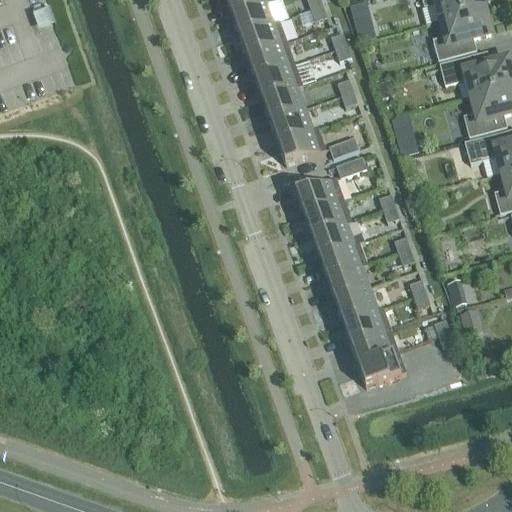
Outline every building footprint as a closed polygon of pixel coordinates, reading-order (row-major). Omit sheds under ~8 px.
[(231,18),(231,19),(267,6),(264,0),(224,0),(231,17),(226,19),(226,20),(231,18)] [(313,0),(306,3),(310,15),(323,11),(318,0),(313,0)] [(421,0),(424,12),(437,9),(441,25),(484,14),(480,0),(421,0)] [(239,39),(239,40),(239,41),(279,26),(279,25),(275,27),(267,6),(231,19),(238,39),(234,41),(239,39)] [(366,6),(349,11),(353,26),(370,22),(366,6)] [(327,22),(323,11),(310,15),(315,27),(327,22)] [(55,29),(56,28),(50,12),(33,18),(37,17),(41,28),(53,23),(55,29)] [(484,14),(441,25),(446,42),(433,45),(439,66),(476,56),(473,44),(490,39),(484,14)] [(246,61),(247,62),(246,62),(247,62),(287,48),(279,26),(239,41),(246,60),(241,62),(242,63),(246,61)] [(331,43),(335,55),(347,50),(343,38),(340,39),(331,43)] [(254,82),(254,83),(254,84),(295,69),(287,48),(247,62),(254,82),(249,83),(249,84),(254,82)] [(347,50),(335,55),(339,67),(348,63),(351,62),(347,50)] [(487,57),(449,67),(455,88),(467,85),(472,102),(511,90),(511,81),(508,65),(490,70),(487,57)] [(262,104),(262,105),(302,91),(295,69),(254,84),(261,103),(257,105),(257,106),(262,104)] [(341,101),(353,97),(349,85),(337,89),(341,101)] [(390,85),(373,90),(378,104),(394,99),(390,85)] [(511,90),(472,102),(476,118),(464,121),(469,143),(507,133),(504,120),(511,118),(511,90)] [(269,125),(270,126),(306,114),(298,93),(303,91),(302,91),(262,105),(269,125),(265,126),(265,127),(269,125)] [(353,97),(341,101),(345,113),(358,109),(353,97)] [(277,147),(277,148),(318,134),(318,133),(313,134),(306,114),(270,126),(277,146),(272,148),(273,149),(277,147)] [(318,134),(277,148),(282,159),(286,170),(326,156),(318,134)] [(498,162),(503,178),(511,175),(511,135),(465,148),(470,169),(498,162)] [(415,138),(395,144),(401,160),(421,154),(415,138)] [(359,155),(354,143),(329,152),(333,165),(359,155)] [(366,175),(362,162),(336,172),(340,184),(366,175)] [(511,175),(503,178),(507,195),(494,198),(500,219),(511,216),(511,175)] [(299,221),(303,220),(304,220),(344,206),(336,183),(296,198),(300,209),(299,209),(303,218),(298,220),(299,221)] [(378,204),(383,216),(395,212),(391,200),(378,204)] [(344,206),(304,220),(311,240),(306,242),(307,243),(311,241),(311,242),(352,227),(344,206)] [(399,224),(395,212),(383,216),(387,228),(399,224)] [(319,263),(359,249),(360,249),(364,247),(361,239),(357,240),(352,227),(311,242),(318,261),(314,263),(314,264),(319,263)] [(394,247),(398,259),(410,255),(406,243),(394,247)] [(360,249),(359,249),(319,263),(326,283),(322,284),(322,286),(326,284),(327,285),(367,270),(360,249)] [(414,267),(410,255),(398,259),(402,271),(414,267)] [(367,270),(327,285),(334,304),(329,306),(330,307),(334,305),(334,306),(370,293),(363,272),(367,271),(367,270)] [(409,290),(413,302),(425,297),(421,285),(409,290)] [(370,293),(334,306),(341,326),(337,327),(337,329),(342,327),(378,315),(370,293)] [(425,297),(413,302),(418,314),(430,309),(425,297)] [(464,302),(452,305),(454,313),(466,309),(464,302)] [(478,314),(460,319),(465,341),(484,337),(478,314)] [(349,347),(345,349),(345,350),(350,348),(350,349),(390,334),(385,335),(378,315),(342,327),(349,347)] [(438,341),(438,342),(450,337),(446,325),(443,326),(424,333),(428,345),(438,341)] [(390,334),(350,349),(357,369),(352,370),(353,372),(357,370),(358,370),(398,356),(390,334)] [(454,349),(450,337),(438,342),(442,353),(454,349)] [(398,356),(358,370),(362,382),(366,392),(406,378),(398,356)]
